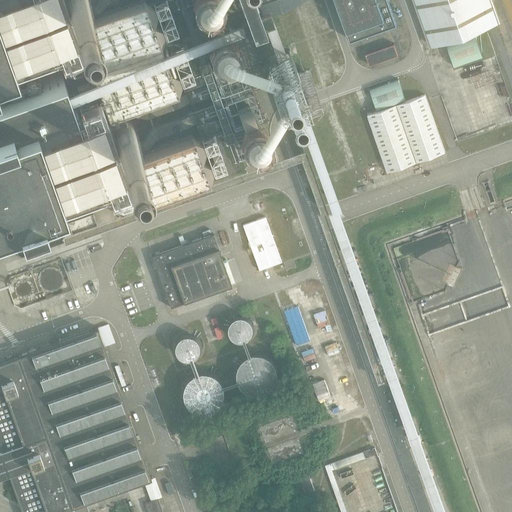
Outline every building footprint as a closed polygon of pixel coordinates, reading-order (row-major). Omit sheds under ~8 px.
[(74,103),(62,71),(0,92),(0,67),(53,48),(36,0),(0,0),(0,220),(25,211),(27,217),(40,213),(38,207),(103,184),(74,103)] [(138,0),(62,27),(93,113),(191,79),(163,0),(138,0)] [(218,0),(188,0),(189,1),(190,4),(192,7),(193,9),(195,10),(198,12),(201,12),(204,13),(207,12),(210,12),(212,10),(214,8),(216,7),(218,4),(218,1),(218,0)] [(336,0),(350,40),(397,24),(388,0),(336,0)] [(498,21),(490,0),(414,0),(430,45),(498,21)] [(267,4),(262,6),(265,14),(270,12),(267,4)] [(237,46),(237,43),(236,40),(234,37),(232,35),(230,33),(227,32),(224,31),(222,31),(219,31),(216,32),(214,33),(211,36),(209,38),(208,40),(207,43),(207,46),(207,49),(208,52),(209,54),(211,57),(214,59),(216,60),(219,61),(222,61),(224,61),(227,60),(230,59),(232,57),(234,54),(236,52),(236,49),(237,46)] [(454,67),(482,56),(475,36),(446,46),(454,67)] [(394,44),(365,54),(369,65),(398,55),(394,44)] [(405,101),(398,81),(370,90),(377,111),(405,101)] [(377,111),(367,115),(387,172),(445,152),(424,94),(405,101),(377,111)] [(303,102),(295,105),(304,130),(312,127),(303,102)] [(269,138),(269,135),(268,132),(267,130),(265,128),(263,125),(260,124),(258,123),(255,123),(252,123),(249,124),(246,125),(244,127),(242,129),(240,132),(239,135),(239,138),(239,140),(240,143),(241,146),(243,148),(245,150),(248,152),(252,153),(254,153),(256,153),(259,152),(262,150),(264,149),(266,147),(268,144),(269,141),(269,138)] [(110,160),(115,175),(124,201),(225,167),(210,126),(110,160)] [(263,217),(240,226),(257,271),(280,263),(263,217)] [(58,237),(57,234),(56,232),(53,230),(51,229),(49,230),(48,230),(45,232),(44,234),(43,237),(43,240),(45,242),(47,244),(50,244),(53,244),(55,243),(57,240),(58,237)] [(213,234),(184,244),(151,255),(170,307),(231,286),(213,234)] [(38,244),(37,242),(36,239),(34,238),(31,237),(29,238),(26,239),(25,241),(24,244),(25,246),(26,248),(28,250),(30,251),(33,250),(35,249),(37,247),(38,244)] [(14,285),(21,305),(44,297),(43,293),(64,285),(57,265),(36,272),(41,284),(35,286),(32,278),(14,285)] [(384,330),(368,285),(360,288),(375,333),(384,330)] [(310,339),(298,305),(285,310),(297,344),(310,339)] [(253,329),(253,328),(253,326),(252,324),(251,322),(250,320),(248,319),(246,318),(244,317),(241,317),(237,318),(235,319),(233,321),(231,323),(230,325),(230,328),(231,332),(231,334),(233,336),(234,338),(236,339),(240,340),(243,340),(246,339),(249,337),(251,335),(252,333),(253,331),(253,329)] [(366,357),(375,353),(365,325),(356,329),(366,357)] [(59,511),(60,511),(150,479),(97,327),(58,341),(58,339),(50,342),(51,344),(13,357),(12,355),(5,358),(6,360),(0,361),(0,478),(8,475),(21,511),(59,511)] [(201,347),(201,346),(200,342),(199,340),(197,338),(194,336),(190,335),(187,335),(185,335),(183,337),(181,338),(180,340),(179,342),(178,344),(178,346),(178,348),(178,350),(179,352),(181,355),(185,357),(189,358),(193,357),(196,356),(197,355),(199,353),(200,351),(201,349),(201,347)] [(276,374),(276,373),(275,369),(274,366),(272,362),(269,359),(266,356),(262,354),(258,354),(255,354),(251,354),(248,355),(244,357),(242,360),(240,362),(238,366),(237,370),(236,373),(237,377),(238,381),(240,384),(242,387),(244,389),(247,391),(251,392),(255,393),(259,393),(263,392),(266,390),(269,388),(272,385),(274,382),(275,378),(276,374)] [(224,392),(224,391),(224,388),(223,384),(221,381),(219,378),(216,375),(212,373),(209,372),(205,372),(202,372),(198,373),(195,374),(192,377),(189,379),(187,383),(186,387),(185,391),(185,394),(186,398),(188,402),(190,405),(193,407),(197,409),(200,410),(204,411),(207,411),(211,410),(215,408),(218,405),(221,402),(223,399),(224,395),(224,392)] [(326,379),(314,381),(318,399),(330,397),(326,379)] [(397,425),(416,418),(404,385),(385,392),(397,425)] [(365,457),(377,453),(375,448),(363,452),(365,457)] [(327,465),(328,469),(353,459),(352,455),(327,465)] [(305,492),(314,489),(308,474),(300,477),(305,492)] [(426,511),(431,511),(432,511),(447,511),(438,484),(419,491),(426,511)] [(162,511),(157,498),(144,503),(147,511),(162,511)]
